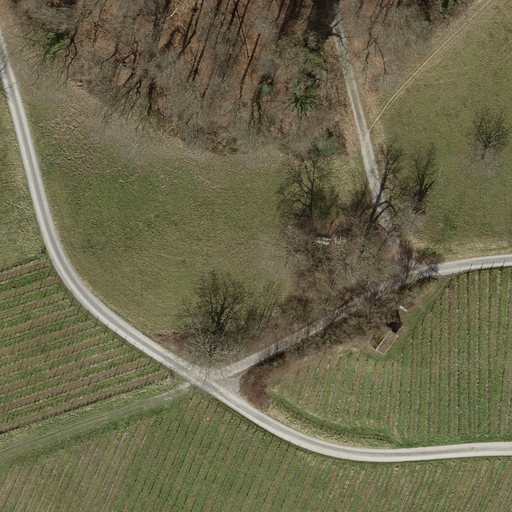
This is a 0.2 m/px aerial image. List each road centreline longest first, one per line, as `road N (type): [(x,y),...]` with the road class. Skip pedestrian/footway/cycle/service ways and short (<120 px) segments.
road 1 (track): [(511,449),(355,454),(288,434),(108,315),(82,291),(45,219),(0,33)]
road 2 (track): [(0,455),(202,382),(411,277)]
road 3 (track): [(411,277),(390,236),(347,66)]
